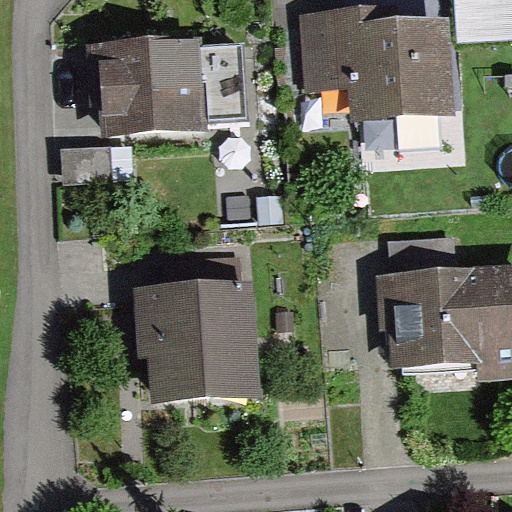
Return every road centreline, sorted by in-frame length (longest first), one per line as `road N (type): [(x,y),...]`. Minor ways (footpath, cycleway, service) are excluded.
road 1 (residential): [(39,0),(38,511)]
road 2 (residential): [(160,511),(511,486)]
